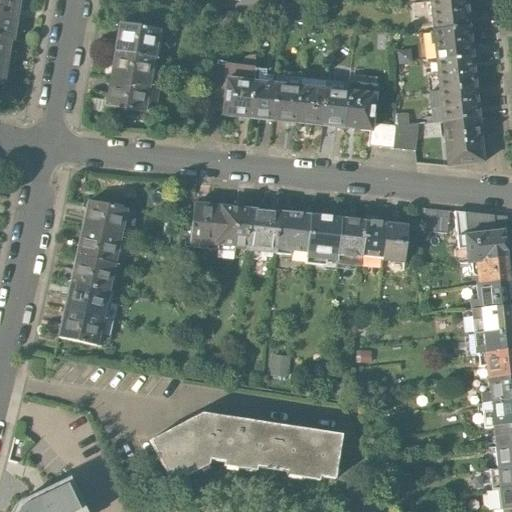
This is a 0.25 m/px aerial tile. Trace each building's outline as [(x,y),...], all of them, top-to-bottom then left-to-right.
[(0,0),(0,13),(23,17),(25,0),(0,0)] [(305,0),(282,0),(282,22),(306,24),(305,0)] [(472,25),(469,0),(428,0),(432,30),(472,25)] [(0,36),(19,40),(23,17),(0,13),(0,36)] [(158,55),(163,27),(122,20),(117,48),(158,55)] [(476,56),(472,25),(432,30),(435,60),(476,56)] [(0,60),(16,63),(19,40),(0,36),(0,60)] [(153,84),(158,55),(117,48),(112,76),(153,84)] [(479,86),(476,56),(435,60),(438,91),(479,86)] [(223,116),(249,119),(254,70),(256,58),(251,59),(247,60),(244,64),(243,69),(225,67),(223,87),(222,98),(225,99),(223,110),(223,116)] [(0,83),(12,85),(16,63),(0,60),(0,83)] [(249,119),(273,121),(277,86),(277,78),(266,76),(266,71),(254,70),(249,119)] [(369,132),(371,132),(372,125),(377,78),(350,75),(349,86),(344,129),(369,132)] [(148,112),(153,84),(112,76),(107,104),(148,112)] [(297,124),(321,126),(325,84),(301,81),(300,89),(297,124)] [(321,126),(344,129),(349,86),(325,84),(321,126)] [(222,98),(223,87),(203,85),(200,107),(223,110),(225,99),(222,98)] [(273,121),(297,124),(300,89),(277,86),(273,121)] [(482,117),(479,86),(438,91),(442,121),(482,117)] [(371,132),(369,132),(368,147),(415,153),(418,125),(410,126),(409,115),(397,117),(396,128),(394,128),(372,125),(371,132)] [(487,162),(482,117),(442,121),(447,166),(487,162)] [(121,237),(127,209),(84,200),(78,228),(121,237)] [(187,247),(214,250),(218,206),(191,203),(187,247)] [(214,250),(241,252),(246,208),(218,206),(214,250)] [(241,252),(269,255),(273,211),(246,208),(241,252)] [(446,235),(448,213),(413,209),(411,231),(446,235)] [(269,255),(296,258),(300,214),(273,211),(269,255)] [(505,234),(504,218),(454,213),(458,265),(470,264),(505,260),(502,234),(505,234)] [(296,258),(323,260),(328,217),(300,214),(296,258)] [(323,260),(351,263),(355,219),(328,217),(323,260)] [(351,263),(378,266),(382,222),(355,219),(351,263)] [(378,266),(405,268),(410,225),(382,222),(378,266)] [(115,266),(121,237),(78,228),(72,257),(115,266)] [(109,294),(115,266),(72,257),(66,285),(109,294)] [(506,271),(505,260),(470,264),(472,274),(476,273),(477,287),(511,284),(509,271),(506,271)] [(511,307),(511,294),(511,284),(477,287),(476,288),(477,302),(471,302),(472,312),(477,312),(511,307)] [(102,322),(109,294),(66,285),(60,313),(102,322)] [(511,331),(511,307),(477,312),(478,320),(473,321),(474,335),(511,331)] [(96,350),(102,322),(60,313),(54,341),(96,350)] [(511,331),(474,335),(477,355),(511,352),(511,331)] [(511,379),(511,352),(477,355),(480,383),(511,379)] [(291,358),(273,357),(271,376),(289,378),(291,358)] [(511,400),(511,379),(480,383),(483,404),(511,400)] [(511,428),(511,400),(483,404),(486,431),(511,428)] [(202,416),(147,443),(169,484),(210,462),(202,416)] [(274,474),(280,429),(202,416),(210,462),(274,474)] [(511,449),(511,428),(486,431),(489,452),(511,449)] [(336,482),(343,438),(280,429),(274,474),(336,482)] [(511,474),(511,449),(489,452),(492,477),(511,474)] [(511,490),(511,474),(492,477),(494,493),(511,490)] [(82,511),(66,482),(14,508),(18,511),(82,511)] [(374,489),(333,509),(334,511),(377,511),(384,509),(374,489)] [(505,511),(511,511),(511,490),(494,493),(495,511),(505,511)]
